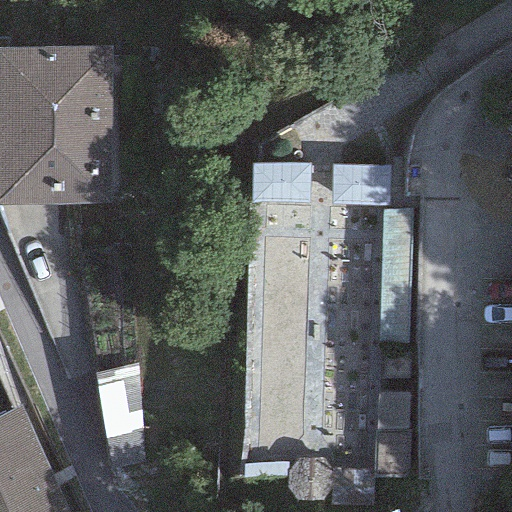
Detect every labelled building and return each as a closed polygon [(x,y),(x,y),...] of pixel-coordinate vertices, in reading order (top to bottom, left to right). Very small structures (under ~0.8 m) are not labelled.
[(114,48),(0,47),(0,205),(113,206),(114,48)] [(511,92),(502,104),(511,112),(511,92)] [(255,193),(255,479),(401,479),(401,335),(402,335),(402,193),(255,193)] [(136,365),(97,371),(108,465),(144,462),(136,365)] [(67,511),(20,408),(0,416),(0,511),(67,511)]
